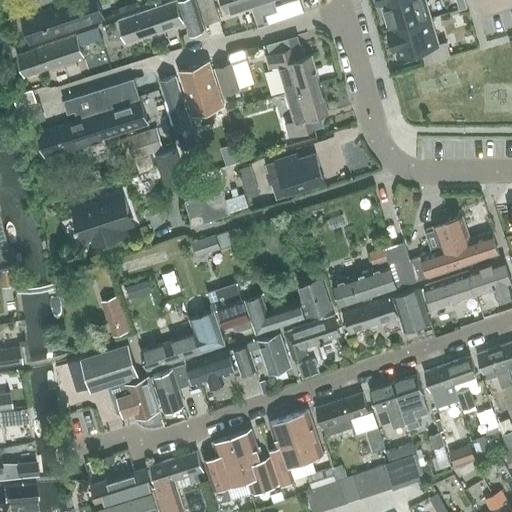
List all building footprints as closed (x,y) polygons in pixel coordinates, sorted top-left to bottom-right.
[(31,43),(104,18),(97,0),(73,0),(22,17),(31,43)] [(125,41),(184,21),(177,0),(175,0),(118,20),(125,41)] [(178,0),(189,32),(203,28),(193,0),(178,0)] [(197,0),(205,24),(208,23),(220,20),(213,0),(197,0)] [(256,17),(266,14),(261,0),(221,0),(226,13),(252,5),(256,17)] [(261,0),(266,14),(269,23),(281,19),(278,9),(277,10),(273,0),(261,0)] [(425,0),(392,0),(381,3),(381,4),(382,4),(390,29),(388,29),(388,30),(431,18),(425,0)] [(456,0),(459,10),(467,7),(465,0),(456,0)] [(431,18),(388,30),(394,50),(396,50),(398,57),(422,50),(426,62),(450,55),(446,41),(439,44),(431,18)] [(26,75),(31,73),(83,56),(78,39),(94,34),(92,29),(18,54),(26,75)] [(280,63),(288,92),(320,83),(312,54),(295,59),(289,39),(268,45),(271,54),(267,55),(270,66),(280,63)] [(193,115),(223,106),(210,61),(179,71),(193,115)] [(224,94),(241,89),(233,62),(215,67),(224,94)] [(197,144),(192,129),(175,74),(159,79),(177,136),(179,144),(181,149),(197,144)] [(99,112),(100,113),(106,111),(107,115),(113,114),(119,133),(149,124),(141,98),(140,99),(134,78),(93,91),(100,112),(99,112)] [(311,116),(320,114),(329,111),(320,83),(288,92),(296,120),(287,122),(291,135),(315,128),(311,116)] [(100,112),(93,91),(64,100),(70,121),(37,131),(45,157),(119,133),(113,114),(107,115),(106,111),(100,113),(99,112),(100,112)] [(46,118),(40,99),(17,106),(23,125),(46,118)] [(146,131),(153,152),(173,146),(166,125),(146,131)] [(151,153),(153,152),(146,131),(127,137),(133,159),(136,158),(151,153)] [(250,145),(241,148),(244,160),(254,156),(250,145)] [(164,184),(186,177),(177,148),(155,155),(164,184)] [(276,198),(326,182),(316,152),(291,160),(289,155),(265,163),(268,172),(265,173),(269,185),(272,184),(276,198)] [(151,153),(136,158),(141,172),(155,167),(151,153)] [(251,166),(239,170),(242,180),(254,176),(251,166)] [(193,225),(230,213),(222,188),(185,200),(193,225)] [(122,236),(119,228),(124,227),(121,218),(124,217),(125,216),(126,216),(127,215),(127,214),(128,212),(128,211),(128,210),(128,209),(123,193),(73,210),(78,225),(75,226),(76,229),(79,228),(80,231),(82,234),(85,235),(88,235),(91,234),(95,245),(122,236)] [(245,193),(226,199),(231,211),(249,206),(245,193)] [(409,260),(416,281),(499,253),(492,232),(471,239),(463,216),(434,226),(442,249),(409,260)] [(200,239),(192,242),(197,256),(221,248),(216,234),(200,239)] [(416,281),(409,260),(403,242),(369,253),(374,270),(334,283),(342,306),(416,281)] [(473,297),(494,290),(496,297),(511,291),(511,286),(511,283),(511,280),(504,258),(464,272),(473,297)] [(13,271),(0,272),(0,278),(1,286),(15,284),(13,271)] [(433,310),(473,297),(464,272),(425,286),(419,288),(426,309),(432,307),(433,310)] [(261,295),(245,300),(256,334),(332,309),(321,277),(300,285),(305,300),(266,312),(261,295)] [(225,328),(249,320),(240,290),(241,290),(238,281),(208,292),(211,300),(220,327),(224,325),(225,328)] [(137,296),(133,283),(125,285),(129,298),(137,296)] [(430,321),(426,309),(419,288),(344,312),(350,331),(398,316),(403,331),(430,321)] [(148,370),(225,344),(212,309),(189,317),(194,333),(142,351),(148,370)] [(293,358),(307,354),(304,347),(341,335),(334,315),(285,332),(293,358)] [(128,322),(111,328),(114,336),(131,330),(128,322)] [(291,366),(280,333),(249,344),(251,349),(260,347),(269,373),(291,366)] [(511,341),(502,345),(508,365),(511,363),(511,341)] [(128,343),(83,358),(93,389),(109,384),(138,375),(128,343)] [(0,366),(22,363),(19,345),(0,347),(0,366)] [(258,371),(249,345),(234,350),(242,375),(258,371)] [(511,380),(511,379),(508,365),(502,345),(479,353),(486,372),(487,377),(499,373),(502,383),(511,380)] [(224,381),(222,374),(235,370),(230,350),(187,364),(194,383),(208,379),(210,385),(224,381)] [(463,410),(476,406),(470,387),(478,384),(475,376),(477,375),(470,356),(448,363),(455,382),(460,399),(459,399),(463,410)] [(314,359),(297,364),(302,378),(319,372),(314,359)] [(460,399),(455,382),(448,363),(425,371),(437,407),(459,399),(460,399)] [(165,410),(167,409),(184,403),(179,388),(189,384),(184,366),(153,375),(165,410)] [(429,412),(423,394),(417,374),(394,382),(400,401),(406,419),(409,428),(420,424),(418,416),(429,412)] [(138,375),(109,384),(113,397),(118,413),(124,413),(134,410),(137,417),(159,409),(149,377),(140,380),(138,375)] [(406,419),(400,401),(394,382),(371,389),(377,409),(389,405),(394,423),(406,419)] [(0,407),(12,406),(10,390),(0,391),(0,407)] [(363,392),(317,407),(323,426),(323,425),(326,435),(354,426),(356,433),(367,430),(379,426),(373,409),(369,411),(363,392)] [(0,424),(9,423),(8,409),(0,409),(0,424)] [(289,416),(304,460),(323,453),(309,410),(289,416)] [(439,431),(436,419),(433,412),(428,413),(434,434),(431,435),(435,448),(437,456),(446,453),(439,431)] [(276,468),(280,482),(292,478),(287,465),(304,460),(289,416),(270,422),(284,466),(276,468)] [(379,426),(367,430),(374,452),(381,449),(386,448),(383,439),(379,426)] [(280,482),(276,468),(267,471),(252,428),(232,435),(247,479),(251,491),(267,485),(279,481),(280,482)] [(511,445),(511,429),(501,434),(506,447),(511,445)] [(251,492),(247,479),(232,435),(213,442),(217,455),(204,459),(218,502),(251,492)] [(486,440),(484,435),(472,439),(478,457),(491,453),(489,447),(494,445),(491,438),(486,440)] [(390,460),(416,451),(413,443),(387,451),(390,460)] [(454,464),(474,457),(469,445),(450,451),(454,464)] [(153,485),(153,487),(154,488),(155,490),(161,511),(181,511),(184,511),(175,483),(179,482),(178,478),(189,475),(191,482),(206,478),(197,451),(151,465),(159,483),(153,485)] [(390,460),(385,462),(386,464),(393,486),(394,489),(410,484),(426,478),(425,476),(421,465),(417,451),(416,451),(390,460)] [(371,454),(361,457),(364,468),(374,465),(371,454)] [(18,476),(38,475),(36,462),(17,464),(18,476)] [(430,462),(421,465),(425,476),(433,473),(430,462)] [(463,476),(475,469),(471,462),(459,469),(463,476)] [(386,465),(374,468),(308,491),(315,511),(319,511),(393,487),(386,465)] [(153,487),(153,485),(147,467),(92,484),(98,504),(153,487)] [(312,488),(336,480),(332,468),(308,476),(312,488)] [(37,481),(4,485),(5,500),(0,499),(0,511),(7,511),(7,510),(14,509),(38,509),(37,481)] [(154,488),(93,508),(94,511),(158,511),(155,490),(154,488)] [(511,511),(511,507),(502,488),(494,493),(504,511),(511,511)] [(504,511),(500,504),(494,493),(485,498),(492,511),(504,511)]
